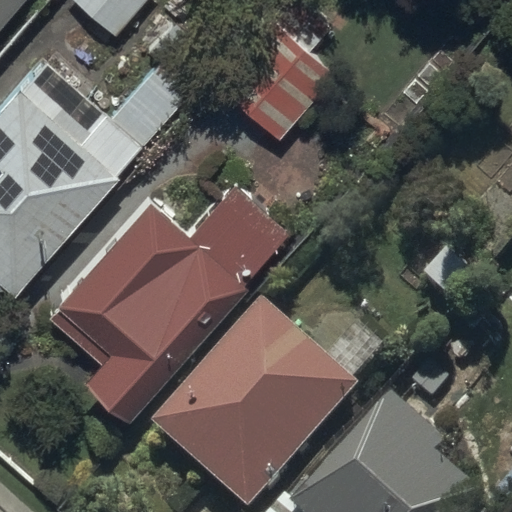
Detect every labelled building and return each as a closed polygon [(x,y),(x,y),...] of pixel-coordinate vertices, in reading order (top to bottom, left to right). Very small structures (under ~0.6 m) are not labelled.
[(0,0),(0,29),(16,11),(3,0),(0,0)] [(79,0),(71,10),(108,43),(146,0),(79,0)] [(219,96),(283,153),(340,89),(275,32),(219,96)] [(0,114),(0,303),(5,308),(136,161),(99,128),(77,153),(15,98),(0,114)] [(237,292),(286,237),(234,192),(186,247),(148,214),(46,328),(94,370),(79,387),(124,427),(241,296),(237,292)] [(266,511),(360,407),(355,403),(388,366),(365,346),(332,383),(263,322),(155,445),(230,511),(266,511)] [(483,511),(486,509),(391,426),(313,511),(483,511)]
